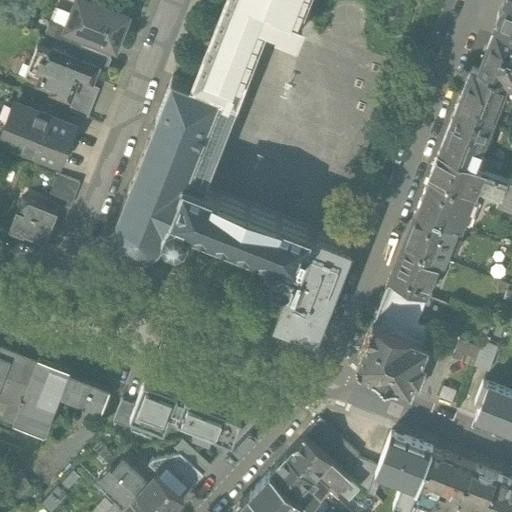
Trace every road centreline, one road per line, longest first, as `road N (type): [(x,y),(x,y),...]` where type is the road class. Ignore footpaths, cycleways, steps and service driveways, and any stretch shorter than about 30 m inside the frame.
road 1 (residential): [(321,377),(473,0)]
road 2 (residential): [(170,0),(62,280)]
road 3 (residential): [(321,377),(62,280)]
road 4 (residential): [(511,452),(321,377)]
road 5 (residential): [(199,511),(321,377)]
